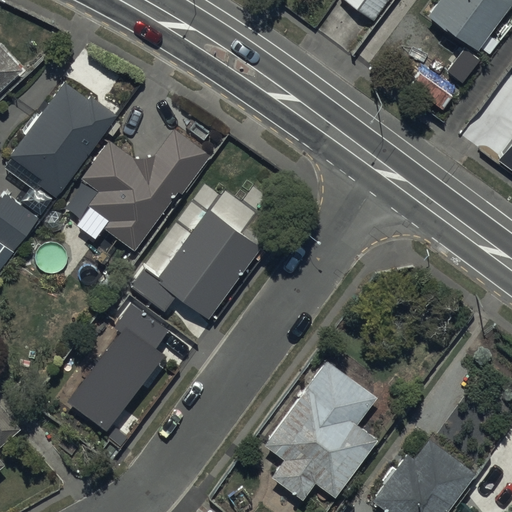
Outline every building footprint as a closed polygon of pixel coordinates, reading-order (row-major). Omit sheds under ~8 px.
[(351,0),(372,15),(383,0),(351,0)] [(511,0),(430,0),(426,7),(476,43),(506,0),(511,0)] [(0,38),(0,84),(23,63),(0,38)] [(54,192),(117,106),(89,85),(84,91),(61,73),(6,148),(37,171),(34,177),(54,192)] [(135,152),(107,133),(80,172),(94,182),(83,197),(106,213),(101,221),(135,245),(176,186),(181,189),(209,148),(169,120),(150,148),(141,142),(135,152)] [(0,185),(0,237),(12,246),(37,211),(0,185)] [(206,311),(257,240),(205,202),(201,207),(190,199),(174,220),(186,229),(156,269),(144,260),(124,287),(158,311),(175,288),(206,311)] [(312,475),(333,490),(379,430),(360,415),(378,392),(325,352),(263,435),(283,450),(269,469),(299,492),(312,475)] [(0,458),(2,457),(0,454),(0,437),(20,421),(0,397),(0,458)] [(391,511),(438,511),(473,466),(426,432),(411,452),(404,447),(370,493),(393,510),(391,511)]
